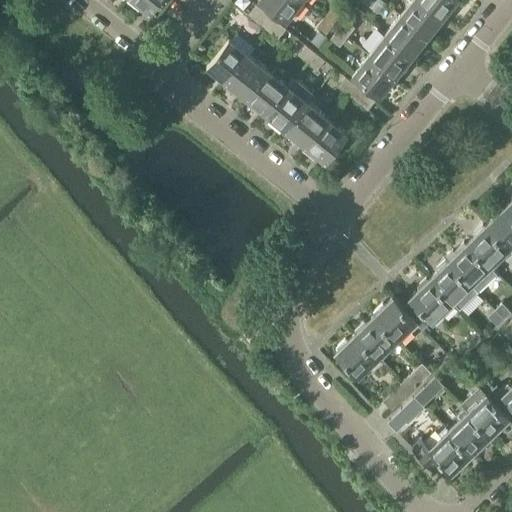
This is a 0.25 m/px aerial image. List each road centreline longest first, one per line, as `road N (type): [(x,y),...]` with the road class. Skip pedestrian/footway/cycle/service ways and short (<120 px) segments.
road 1 (residential): [(426,511),(297,359),(286,331),(287,296),(306,252),(333,220)]
road 2 (residential): [(333,220),(172,91),(158,70)]
road 3 (residential): [(333,220),(456,69)]
